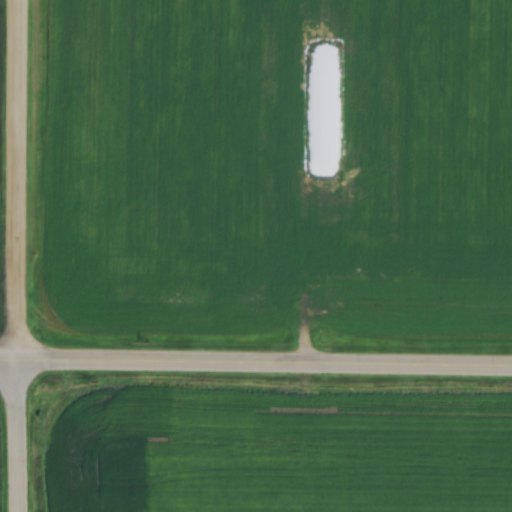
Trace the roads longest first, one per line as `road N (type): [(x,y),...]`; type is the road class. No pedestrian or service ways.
road 1 (tertiary): [(511,374),(20,369)]
road 2 (residential): [(20,369),(23,0)]
road 3 (residential): [(22,511),(20,369)]
